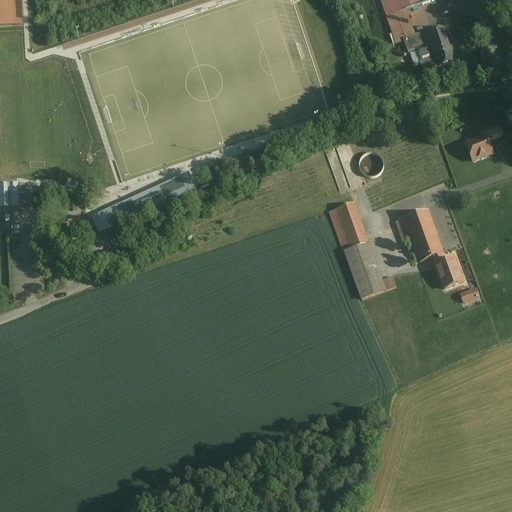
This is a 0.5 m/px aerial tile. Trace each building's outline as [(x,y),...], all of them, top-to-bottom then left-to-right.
[(379,0),(386,18),(403,13),(438,0),(379,0)] [(403,13),(386,18),(392,36),(395,35),(399,45),(404,43),(404,42),(413,39),(403,13)] [(445,31),(430,36),(429,34),(413,39),(404,42),(404,43),(408,54),(425,48),(430,63),(421,66),(425,79),(434,76),(435,77),(436,76),(436,78),(444,75),(442,68),(456,63),(445,31)] [(395,122),(385,126),(399,163),(409,159),(395,122)] [(498,127),(480,134),(482,140),(485,138),(487,143),(502,138),(498,127)] [(482,140),(466,146),(473,163),(492,156),(487,143),(485,138),(482,140)] [(378,169),(383,168),(380,154),(363,158),(367,176),(379,173),(378,169)] [(415,168),(367,188),(376,212),(443,184),(435,167),(418,174),(415,168)] [(189,179),(168,186),(168,187),(172,197),(177,195),(193,190),(189,179)] [(16,186),(1,186),(2,208),(17,207),(16,186)] [(168,187),(115,211),(121,223),(179,197),(177,195),(172,197),(168,187)] [(96,204),(85,209),(88,214),(99,209),(96,204)] [(354,205),(329,214),(343,254),(344,254),(368,245),(354,205)] [(427,213),(396,224),(404,246),(412,243),(419,263),(433,259),(442,255),(443,255),(427,213)] [(381,282),(368,245),(344,254),(361,301),(385,293),(381,282)] [(454,262),(445,265),(442,255),(433,259),(444,291),(462,284),(454,262)] [(392,278),(381,282),(385,293),(396,289),(392,278)]
